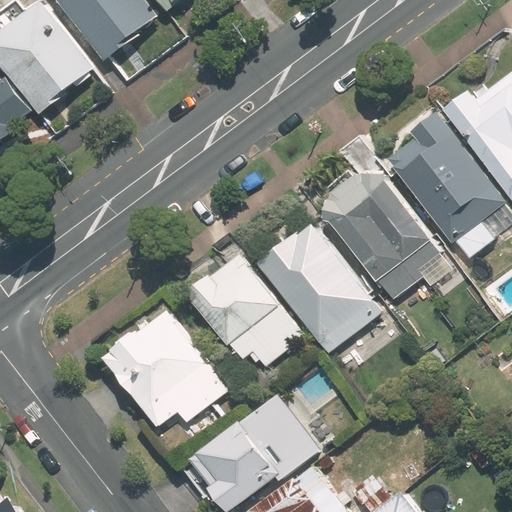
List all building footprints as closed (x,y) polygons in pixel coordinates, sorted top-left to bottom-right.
[(154,0),(67,0),(110,58),(167,16),(154,0)] [(56,8),(3,47),(53,115),(106,76),(56,8)] [(0,58),(0,146),(41,117),(0,58)] [(483,85),(455,105),(511,184),(511,73),(487,91),(483,85)] [(423,138),(397,158),(476,259),(511,231),(511,194),(445,108),(417,130),(423,138)] [(336,194),(336,214),(398,298),(430,275),(445,295),(465,280),(435,240),(440,236),(391,170),(363,169),(336,194)] [(308,227),(265,259),(267,262),(335,353),(391,311),(323,220),(310,230),(308,227)] [(248,251),(196,292),(249,357),(260,348),(272,363),(309,333),(287,306),(290,304),(248,251)] [(154,318),(148,310),(114,333),(118,339),(107,347),(163,426),(187,410),(192,418),(234,389),(174,304),(154,318)] [(327,449),(285,392),(201,454),(220,481),(214,485),(232,509),(282,472),(286,479),(327,449)] [(355,511),(357,511),(319,462),(255,511),(355,511)] [(432,511),(413,486),(379,511),(432,511)] [(14,511),(0,490),(0,511),(14,511)]
